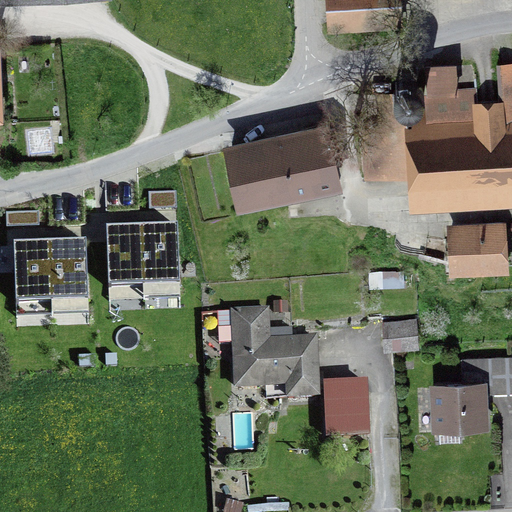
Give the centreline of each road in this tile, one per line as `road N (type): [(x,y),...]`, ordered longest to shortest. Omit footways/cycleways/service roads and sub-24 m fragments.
road 1 (residential): [(310,87),(147,150),(0,194)]
road 2 (residential): [(511,29),(471,32),(310,87)]
